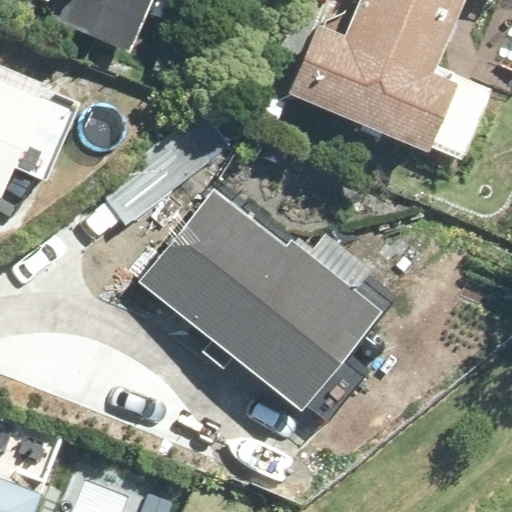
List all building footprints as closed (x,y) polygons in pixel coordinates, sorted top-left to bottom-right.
[(53,0),(47,15),(123,49),(126,42),(150,51),(162,23),(140,12),(145,0),(53,0)] [(353,0),(340,31),(315,21),(286,88),(419,145),(448,79),(424,68),(453,0),(353,0)] [(170,28),(152,69),(183,82),(201,42),(170,28)] [(65,126),(31,112),(48,70),(4,51),(0,62),(0,175),(6,161),(44,176),(65,126)] [(136,277),(294,403),(372,305),(348,286),(363,267),(320,232),(305,250),(236,195),(227,205),(207,190),(136,277)] [(0,511),(27,511),(41,477),(0,461),(0,511)]
